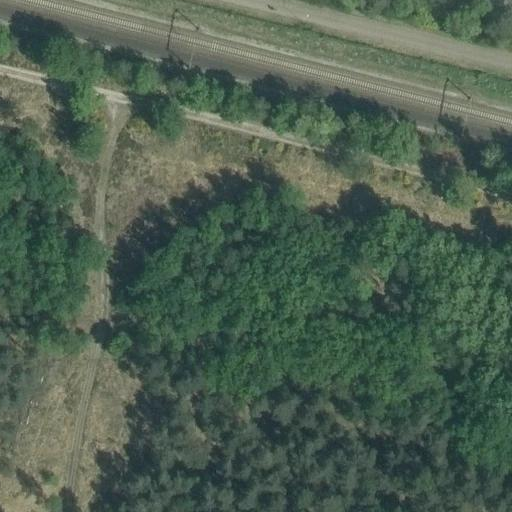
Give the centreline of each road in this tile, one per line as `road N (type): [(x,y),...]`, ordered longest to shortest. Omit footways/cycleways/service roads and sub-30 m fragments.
road 1 (track): [(511,172),(0,46)]
road 2 (residential): [(511,65),(240,0)]
